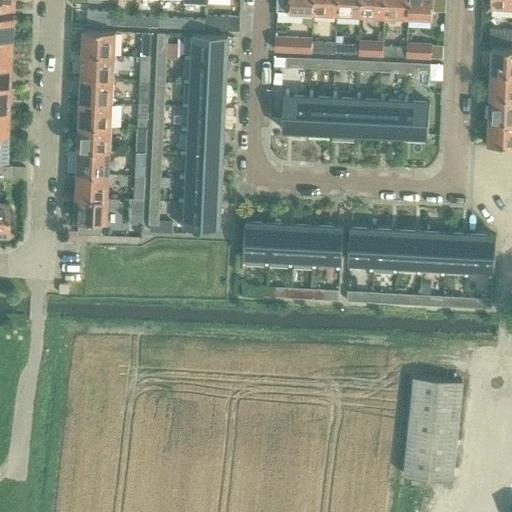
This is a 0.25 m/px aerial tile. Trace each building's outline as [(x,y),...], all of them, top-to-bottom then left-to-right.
[(277,0),(277,10),(289,11),(289,10),(304,11),(303,23),(313,24),(313,12),(313,0),(277,0)] [(313,0),(313,12),(337,13),(337,0),(313,0)] [(337,0),(337,13),(361,14),(361,0),(337,0)] [(361,0),(361,14),(384,15),(384,0),(361,0)] [(384,0),(384,15),(408,17),(408,0),(384,0)] [(408,0),(408,17),(432,18),(432,0),(408,0)] [(86,22),(112,23),(112,13),(112,9),(87,8),(86,22)] [(112,13),(112,23),(135,24),(136,14),(112,13)] [(207,17),(206,27),(230,28),(239,29),(240,15),(230,14),(207,13),(207,17)] [(0,14),(0,39),(11,40),(12,15),(0,14)] [(135,24),(160,25),(161,21),(157,20),(158,15),(136,14),(135,24)] [(158,15),(157,20),(161,21),(160,25),(183,26),(183,16),(158,15)] [(183,16),(183,26),(206,27),(207,17),(183,16)] [(489,40),(511,41),(511,27),(490,26),(489,40)] [(84,29),(83,53),(115,54),(115,40),(116,30),(84,29)] [(142,31),(141,57),(145,57),(146,54),(151,55),(152,32),(142,31)] [(158,32),(157,56),(167,57),(168,32),(158,32)] [(195,33),(193,58),(226,59),(227,35),(195,33)] [(275,35),(274,49),(287,50),(311,51),(312,41),(312,37),(287,36),(275,35)] [(0,39),(0,62),(10,63),(11,40),(0,39)] [(358,43),(357,48),(361,48),(360,53),(382,54),(383,45),(383,41),(359,39),(359,43),(358,43)] [(311,51),(335,52),(335,42),(312,41),(311,51)] [(335,42),(335,52),(360,53),(361,48),(357,48),(358,43),(335,42)] [(406,46),(406,56),(430,57),(430,43),(406,42),(406,46)] [(383,45),(382,54),(406,56),(406,46),(383,45)] [(511,48),(492,47),(490,71),(511,72),(511,48)] [(83,53),(82,76),(114,78),(115,54),(83,53)] [(141,57),(139,79),(149,80),(151,55),(146,54),(145,57),(141,57)] [(157,56),(156,80),(166,80),(167,57),(157,56)] [(286,66),(311,67),(311,57),(286,56),(286,66)] [(311,57),(311,67),(334,68),(335,58),(311,57)] [(193,58),(192,82),(225,83),(226,59),(193,58)] [(335,58),(334,68),(358,69),(358,59),(335,58)] [(358,59),(358,69),(382,71),(382,61),(358,59)] [(382,61),(382,71),(405,72),(406,62),(382,61)] [(0,62),(0,86),(9,87),(10,63),(0,62)] [(406,62),(405,72),(429,73),(430,63),(406,62)] [(511,72),(490,71),(489,96),(511,96),(511,72)] [(382,72),(381,83),(389,83),(390,72),(382,72)] [(82,77),(80,100),(112,102),(114,78),(82,77)] [(139,79),(138,105),(143,105),(143,102),(148,102),(149,80),(139,79)] [(156,80),(154,104),(164,104),(166,80),(156,80)] [(192,82),(191,106),(223,107),(225,83),(192,82)] [(0,86),(0,110),(8,111),(9,87),(0,86)] [(283,127),(308,129),(309,96),(285,95),(283,127)] [(309,96),(308,129),(331,130),(333,98),(309,96)] [(511,96),(489,96),(488,119),(511,120),(511,96)] [(333,98),(331,130),(355,131),(357,99),(333,98)] [(357,99),(355,131),(379,132),(380,100),(357,99)] [(80,100),(79,124),(111,126),(112,102),(80,100)] [(380,100),(379,132),(402,133),(404,101),(380,100)] [(404,101),(402,133),(426,135),(428,102),(404,101)] [(138,105),(137,127),(147,127),(148,102),(143,102),(143,105),(138,105)] [(154,104),(153,127),(163,128),(164,104),(154,104)] [(191,106),(190,129),(222,131),(223,107),(191,106)] [(511,120),(488,119),(486,144),(511,145),(511,120)] [(79,124),(78,148),(110,149),(111,126),(79,124)] [(137,127),(136,152),(141,152),(141,149),(146,150),(147,127),(137,127)] [(153,127),(152,151),(162,152),(163,128),(153,127)] [(190,129),(189,153),(221,155),(222,131),(190,129)] [(78,148),(77,171),(109,173),(110,149),(78,148)] [(136,152),(135,174),(145,175),(146,150),(141,149),(141,152),(136,152)] [(152,151),(151,175),(161,176),(162,152),(152,151)] [(189,153),(188,177),(220,178),(221,155),(189,153)] [(0,179),(8,179),(8,176),(9,165),(0,165),(0,179)] [(76,177),(76,195),(108,197),(108,177),(109,173),(77,171),(76,177)] [(124,189),(124,197),(130,198),(143,199),(145,175),(135,174),(134,189),(124,189)] [(151,175),(149,199),(160,199),(161,176),(151,175)] [(188,177),(186,201),(219,202),(220,178),(188,177)] [(108,197),(76,195),(74,220),(78,220),(78,232),(102,233),(102,221),(106,221),(107,206),(119,206),(119,197),(108,197)] [(142,223),(143,199),(130,198),(128,223),(142,223)] [(149,199),(148,223),(158,224),(160,199),(149,199)] [(186,201),(185,225),(218,227),(219,202),(186,201)] [(247,222),(245,255),(269,257),(271,224),(247,222)] [(271,224),(269,257),(293,258),(295,225),(271,224)] [(293,258),(316,259),(318,227),(295,225),(293,258)] [(318,227),(316,259),(340,261),(342,228),(318,227)] [(351,228),(349,261),(373,262),(375,230),(351,228)] [(373,262),(397,264),(399,231),(375,230),(373,262)] [(397,264),(420,265),(422,232),(399,231),(397,264)] [(422,232),(420,265),(444,267),(446,234),(422,232)] [(446,234),(444,267),(468,268),(470,235),(446,234)] [(470,235),(468,268),(493,269),(494,237),(470,235)] [(243,284),(242,295),(267,296),(267,286),(243,284)] [(267,286),(267,296),(290,297),(291,287),(267,286)] [(290,297),(314,299),(314,289),(291,287),(290,297)] [(314,289),(314,299),(338,300),(339,290),(314,289)] [(347,290),(346,300),(371,302),(371,292),(347,290)] [(371,302),(395,303),(395,293),(371,292),(371,302)] [(395,303),(418,305),(419,295),(395,293),(395,303)] [(419,295),(418,305),(442,306),(443,296),(419,295)] [(442,306),(466,307),(466,297),(443,296),(442,306)] [(466,297),(466,307),(490,309),(491,299),(466,297)] [(404,475),(452,479),(462,380),(414,375),(404,475)]
